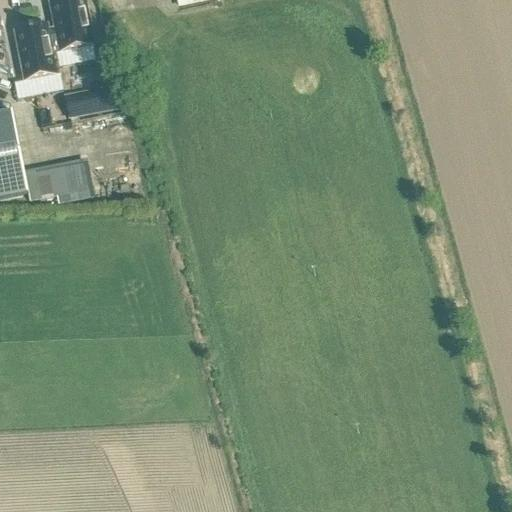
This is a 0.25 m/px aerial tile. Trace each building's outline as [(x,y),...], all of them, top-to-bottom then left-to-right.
[(87,22),(83,0),(79,1),(78,0),(72,0),(69,1),(68,3),(52,6),(58,33),(48,35),(47,29),(16,36),(26,86),(61,79),(56,58),(93,50),(91,42),(94,41),(90,21),(87,22)] [(175,0),(178,8),(216,0),(215,0),(175,0)] [(117,92),(91,96),(66,101),(70,123),(95,118),(121,113),(117,92)] [(0,202),(30,196),(13,116),(0,118),(0,202)] [(43,201),(72,199),(70,173),(84,172),(83,158),(97,157),(97,164),(116,163),(116,147),(99,148),(99,141),(74,142),(73,131),(57,132),(57,130),(38,131),(40,157),(65,155),(66,170),(50,171),(51,183),(42,184),(43,201)]
